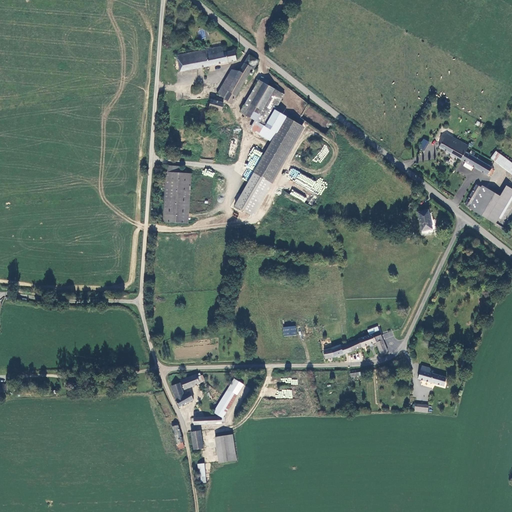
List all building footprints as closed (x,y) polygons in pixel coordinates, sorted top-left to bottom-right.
[(222,52),(221,46),(198,50),(198,47),(176,51),(179,70),(237,60),(235,50),(222,52)] [(256,63),(247,57),(237,75),(230,71),(217,94),(224,98),(223,99),(230,103),(249,70),(252,71),(256,63)] [(261,114),(266,105),(275,90),(278,85),(261,75),(239,111),(252,119),(257,111),(261,114)] [(275,90),(266,105),(274,110),(283,95),(275,90)] [(209,99),(207,108),(219,111),(222,103),(209,99)] [(274,110),(266,105),(261,114),(257,111),(252,119),(247,127),(271,141),(285,117),(274,110)] [(285,117),(271,141),(252,173),(267,182),(300,126),(285,117)] [(232,126),(224,157),(234,159),(241,129),(232,126)] [(440,148),(461,160),(465,152),(468,146),(448,134),(440,148)] [(430,143),(424,140),(419,148),(425,151),(430,143)] [(511,162),(496,150),(491,158),(511,172),(511,162)] [(493,167),(480,160),(478,159),(473,156),(469,154),(465,152),(461,160),(488,175),(489,174),(490,174),(493,171),(492,170),(493,167)] [(162,224),(188,226),(191,175),(180,174),(167,173),(166,173),(162,224)] [(471,205),(481,187),(477,185),(467,202),(468,203),(466,206),(469,208),(471,204),(471,205)] [(469,208),(482,216),(496,195),(482,186),(481,187),(471,205),(471,204),(469,208)] [(500,198),(496,195),(482,216),(496,224),(511,197),(511,190),(507,187),(500,198)] [(292,190),(290,194),(304,202),(307,198),(292,190)] [(430,230),(427,212),(416,213),(419,232),(430,230)] [(283,336),(296,335),(296,326),(283,327),(283,336)] [(389,351),(381,329),(360,338),(360,339),(358,340),(361,347),(363,346),(363,347),(378,341),(382,353),(389,351)] [(358,340),(342,346),(341,344),(331,349),(330,347),(324,350),(327,358),(336,355),(337,356),(361,347),(358,340)] [(419,377),(444,385),(446,377),(430,371),(430,368),(430,367),(422,365),(419,377)] [(201,374),(197,375),(201,384),(205,382),(203,376),(202,376),(201,374)] [(201,384),(197,375),(181,381),(185,390),(201,384)] [(213,412),(222,418),(243,384),(234,378),(213,412)] [(172,386),(177,401),(180,407),(194,399),(190,392),(184,395),(180,383),(172,386)] [(414,402),(413,409),(426,411),(426,404),(414,402)] [(176,422),(171,424),(176,443),(182,442),(176,422)] [(200,430),(190,432),(193,449),(202,448),(200,430)] [(220,462),(232,461),(229,436),(217,437),(220,462)] [(197,464),(199,483),(206,483),(204,463),(197,464)]
